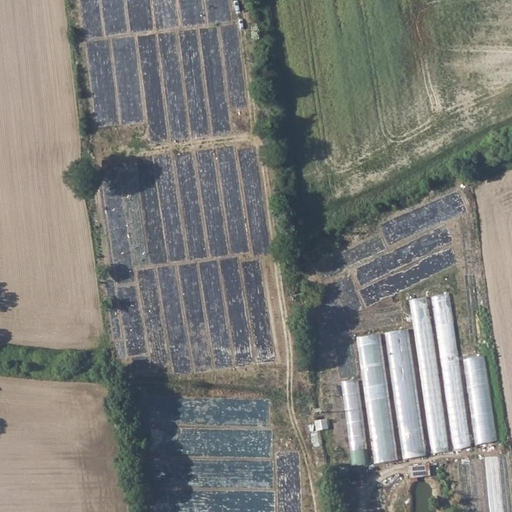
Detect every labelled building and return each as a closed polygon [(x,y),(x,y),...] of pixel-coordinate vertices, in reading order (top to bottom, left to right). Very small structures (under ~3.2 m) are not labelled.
[(358,337),(372,463),(424,457),(418,403),(436,401),(425,298),(412,299),(422,391),(419,391),(420,397),(416,397),(409,330),(384,332),(384,334),(358,337)] [(455,323),(437,325),(442,368),(445,367),(454,440),(468,439),(455,323)] [(355,380),(339,383),(352,457),(351,457),(353,466),(369,463),(355,380)] [(316,431),(327,429),(325,419),(314,421),(316,431)] [(407,466),(407,478),(424,477),(423,465),(407,466)] [(482,490),(483,468),(462,467),(461,489),(482,490)]
